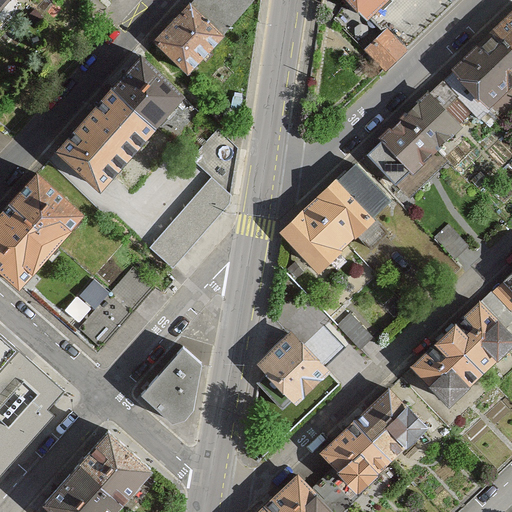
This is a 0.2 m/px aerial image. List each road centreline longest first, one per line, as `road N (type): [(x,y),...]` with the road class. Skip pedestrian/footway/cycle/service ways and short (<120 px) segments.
road 1 (residential): [(511,241),(254,483),(206,488)]
road 2 (residential): [(260,165),(291,168),(328,149),(489,0)]
road 3 (residential): [(163,0),(0,179)]
road 4 (residential): [(206,488),(246,261)]
road 5 (residential): [(246,261),(221,268),(104,394)]
road 6 (residential): [(260,165),(285,0)]
road 7 (residential): [(104,394),(0,509)]
road 8 (residential): [(104,394),(206,488)]
road 9 (residential): [(0,308),(104,394)]
